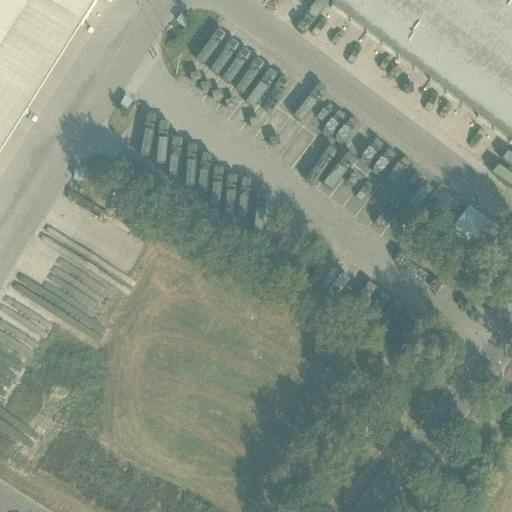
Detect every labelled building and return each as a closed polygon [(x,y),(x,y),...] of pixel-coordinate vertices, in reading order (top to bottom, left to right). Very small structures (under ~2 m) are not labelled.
[(0,0),(0,157),(99,0),(0,0)] [(511,0),(338,0),(331,10),(511,147),(511,0)] [(444,243),(470,262),(494,230),(468,211),(444,243)] [(66,359),(47,392),(80,412),(100,378),(66,359)] [(226,511),(181,490),(170,511),(226,511)]
